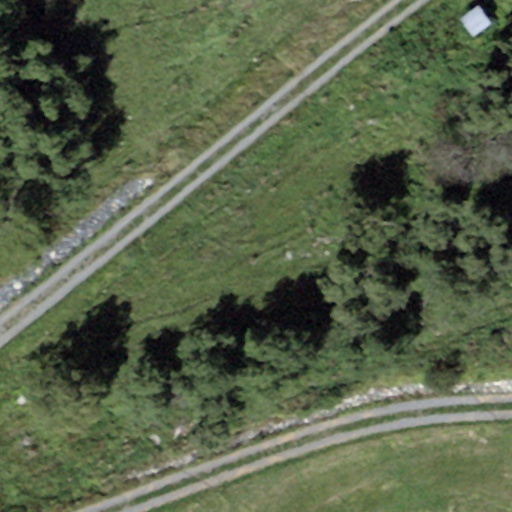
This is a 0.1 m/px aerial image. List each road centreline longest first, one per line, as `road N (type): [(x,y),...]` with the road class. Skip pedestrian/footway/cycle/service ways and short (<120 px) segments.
road 1 (track): [(418,0),(0,334)]
road 2 (track): [(100,511),(365,421),(511,408)]
